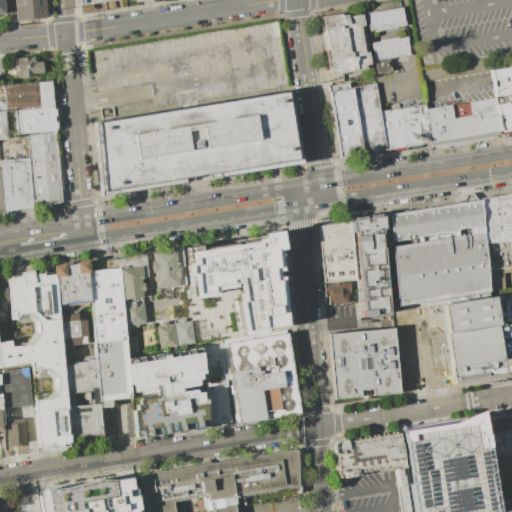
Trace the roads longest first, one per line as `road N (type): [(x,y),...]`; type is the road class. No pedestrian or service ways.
road 1 (residential): [(0,477),(317,427)]
road 2 (residential): [(0,39),(275,0)]
road 3 (secondary): [(311,184),(110,216),(85,232)]
road 4 (secondary): [(85,232),(114,237),(300,206)]
road 5 (secondary): [(300,206),(511,172)]
road 6 (residential): [(307,307),(322,511)]
road 7 (secondary): [(511,151),(311,184)]
road 8 (residential): [(311,184),(315,119),(297,0)]
road 9 (residential): [(69,76),(85,232)]
